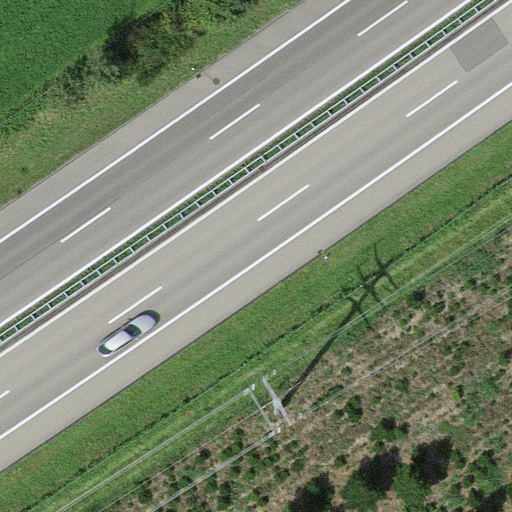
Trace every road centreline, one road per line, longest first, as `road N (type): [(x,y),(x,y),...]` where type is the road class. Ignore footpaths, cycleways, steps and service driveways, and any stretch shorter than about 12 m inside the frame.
road 1 (motorway): [(0,399),(511,44)]
road 2 (motorway): [(413,0),(0,286)]
